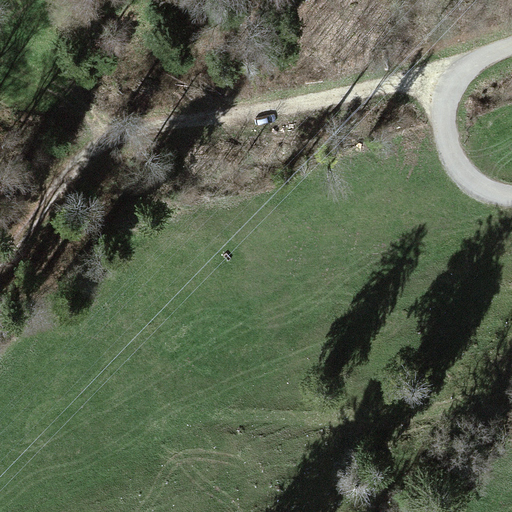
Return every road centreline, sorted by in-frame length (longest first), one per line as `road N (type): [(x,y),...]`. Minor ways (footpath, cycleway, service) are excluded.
road 1 (track): [(454,78),(422,76),(124,131),(76,174),(0,265)]
road 2 (track): [(511,43),(454,78),(443,114),(459,167),(511,196)]
